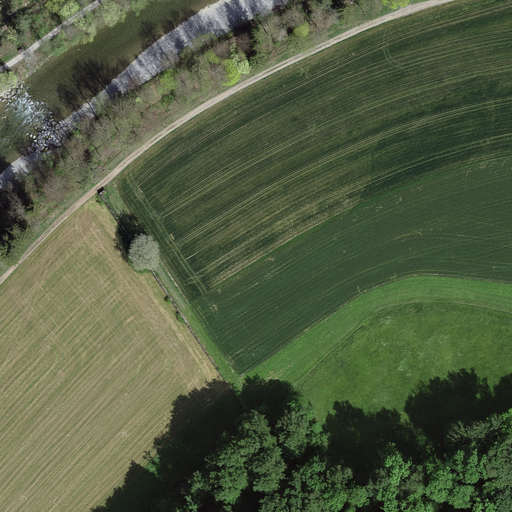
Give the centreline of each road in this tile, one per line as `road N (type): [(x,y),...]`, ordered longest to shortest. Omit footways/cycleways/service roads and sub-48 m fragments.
road 1 (track): [(446,0),(358,31),(198,111),(111,176),(0,285)]
road 2 (track): [(103,0),(0,69)]
